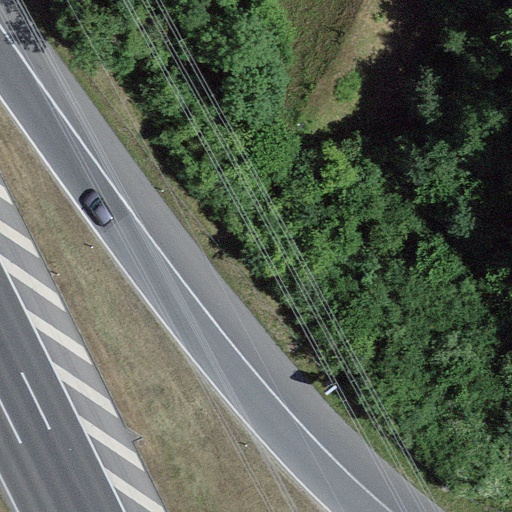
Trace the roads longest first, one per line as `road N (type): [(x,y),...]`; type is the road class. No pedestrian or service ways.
road 1 (motorway): [(359,511),(192,327),(0,60)]
road 2 (motorway): [(72,511),(0,364)]
